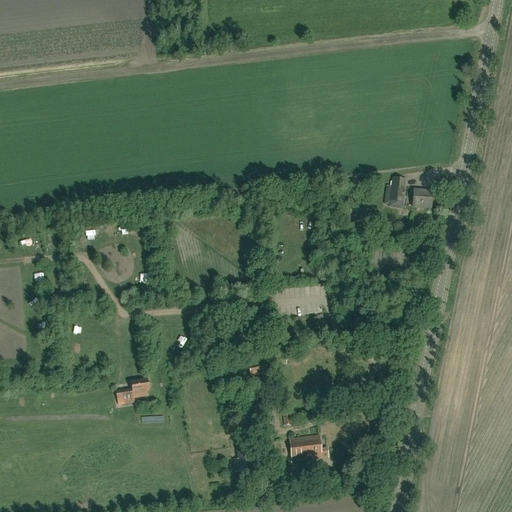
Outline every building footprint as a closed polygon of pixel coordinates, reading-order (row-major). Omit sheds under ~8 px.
[(404,192),(405,186),(405,183),(393,182),(390,206),(402,207),(404,192)] [(431,209),(432,192),(413,191),(412,208),(431,209)] [(251,378),(267,374),(265,362),(248,365),(251,378)] [(134,403),(134,399),(147,397),(145,380),(130,382),(131,389),(116,392),(118,406),(134,403)] [(267,404),(260,405),(260,406),(252,408),(252,412),(250,412),(252,424),(260,423),(260,428),(270,427),(267,404)] [(284,427),(291,426),(289,416),(282,417),(284,427)] [(292,462),(321,458),(328,458),(327,448),(320,449),(319,436),(290,440),(292,462)] [(251,449),(236,451),(237,460),(233,461),(234,473),(254,471),(251,449)]
